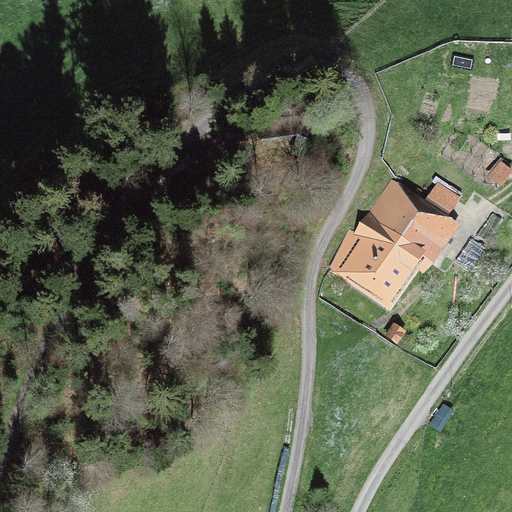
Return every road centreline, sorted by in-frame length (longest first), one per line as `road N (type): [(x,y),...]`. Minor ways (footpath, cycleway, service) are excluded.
road 1 (track): [(346,76),(318,65),(281,70),(147,174),(75,294),(0,459)]
road 2 (track): [(285,511),(309,367),(310,277),(359,174),(370,128),(363,96),(346,76)]
road 3 (track): [(511,286),(411,423),(358,511)]
road 4 (track): [(309,350),(394,313),(511,186)]
